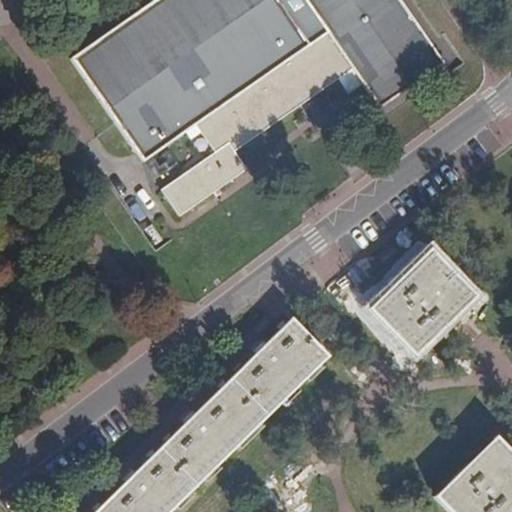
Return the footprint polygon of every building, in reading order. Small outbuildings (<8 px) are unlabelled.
[(154,0),(70,59),(144,163),(197,127),(216,153),(163,191),(181,217),(248,170),(235,151),(301,106),(353,70),(381,109),(446,63),(400,0),(154,0)] [(147,230),(157,244),(164,239),(154,225),(147,230)] [(463,311),(477,298),(461,282),(430,250),(369,309),(416,356),(449,325),(463,311)] [(169,511),(328,358),(291,321),(256,355),(195,414),(185,424),(171,436),(143,464),(134,472),(125,482),(93,511),(169,511)] [(511,511),(511,454),(496,439),(436,496),(450,511),(511,511)]
